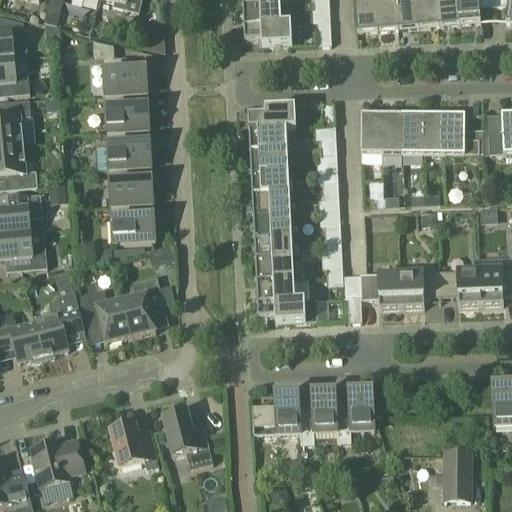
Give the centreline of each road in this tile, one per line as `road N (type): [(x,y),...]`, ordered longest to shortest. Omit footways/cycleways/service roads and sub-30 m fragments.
road 1 (residential): [(0,419),(173,375),(191,348),(172,0)]
road 2 (residential): [(511,60),(249,70),(244,90)]
road 3 (residential): [(244,90),(249,101),(511,98)]
road 4 (residential): [(360,341),(263,345),(254,361),(269,377),(362,373)]
road 5 (residential): [(511,335),(360,341)]
road 6 (residential): [(362,373),(511,367)]
